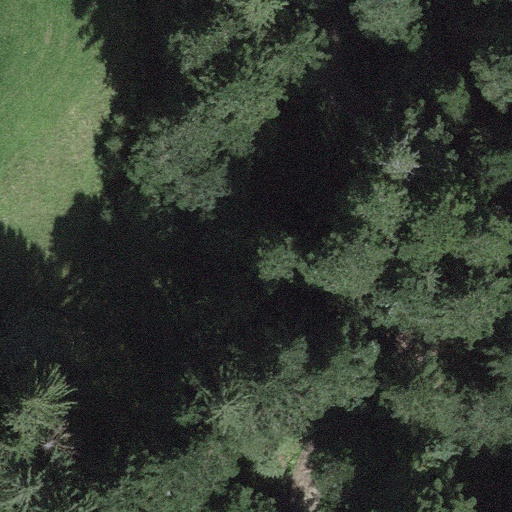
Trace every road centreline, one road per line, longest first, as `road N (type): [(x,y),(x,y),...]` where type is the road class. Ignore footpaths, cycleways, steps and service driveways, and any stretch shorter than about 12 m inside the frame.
road 1 (track): [(336,0),(331,42),(341,78),(361,102),(467,178),(500,220),(506,254),(496,286),(359,405),(328,448),(306,511)]
road 2 (track): [(166,0),(172,26),(135,269),(136,318),(169,353),(239,369),(432,341)]
